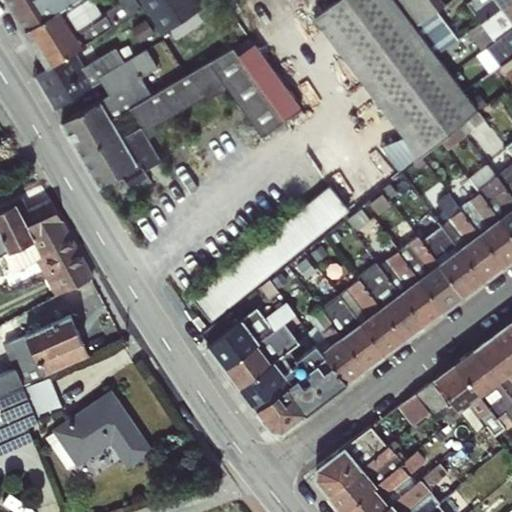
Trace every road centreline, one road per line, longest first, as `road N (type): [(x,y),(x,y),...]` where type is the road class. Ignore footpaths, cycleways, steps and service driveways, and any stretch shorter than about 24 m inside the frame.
road 1 (residential): [(0,69),(165,341),(260,476)]
road 2 (residential): [(260,476),(511,290)]
